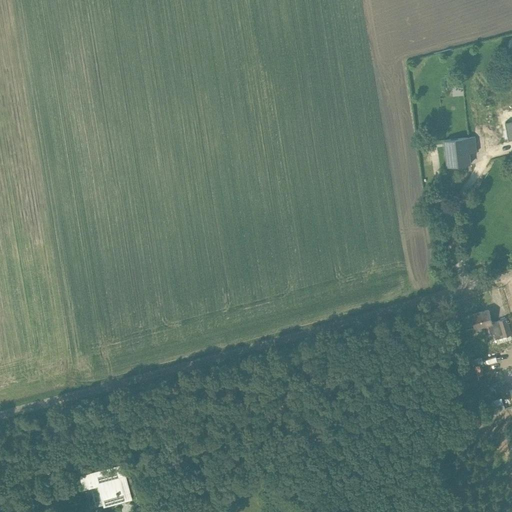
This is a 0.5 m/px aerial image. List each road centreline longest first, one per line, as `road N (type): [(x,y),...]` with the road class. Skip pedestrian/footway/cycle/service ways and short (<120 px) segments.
road 1 (unclassified): [(116,384),(511,273)]
road 2 (unclassified): [(159,511),(116,384)]
road 3 (unclassified): [(0,415),(116,384)]
